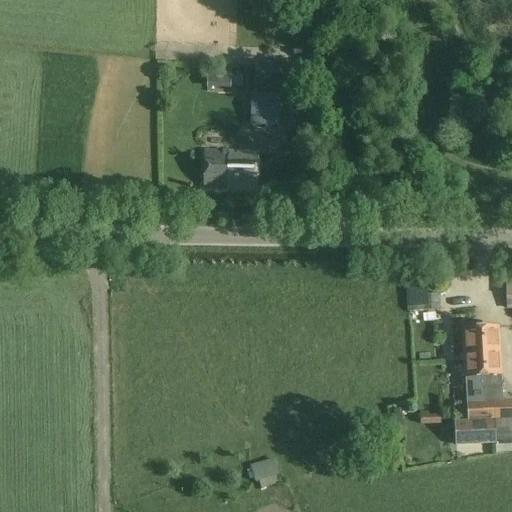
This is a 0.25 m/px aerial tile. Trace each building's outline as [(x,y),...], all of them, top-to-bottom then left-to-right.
[(253,73),(252,125),(279,126),(280,74),(253,73)] [(256,190),(258,153),(206,150),(204,187),(256,190)] [(408,313),(442,311),(440,286),(430,286),(429,279),(415,280),(416,287),(406,288),(408,313)] [(511,404),(502,404),(501,376),(499,329),(494,329),(482,330),(484,377),(484,408),(492,408),(493,445),(511,444),(511,404)] [(464,330),(465,377),(468,377),(469,420),(455,420),(456,446),(493,445),(492,408),(484,408),(484,377),(482,330),(464,330)] [(400,408),(391,409),(396,440),(406,438),(400,408)] [(440,413),(420,414),(420,425),(441,424),(440,413)] [(275,459),(251,467),(255,483),(259,482),(261,488),(278,482),(276,476),(279,475),(275,459)]
